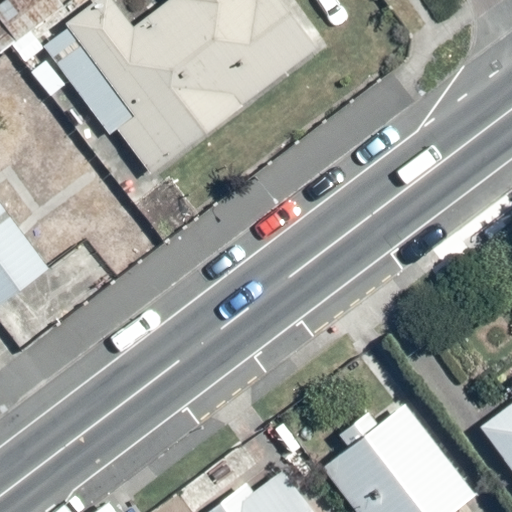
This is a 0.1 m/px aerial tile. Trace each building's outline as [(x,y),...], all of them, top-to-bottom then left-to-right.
[(0,0),(0,18),(16,40),(30,28),(62,4),(58,0),(0,0)] [(167,0),(135,24),(116,0),(92,0),(62,23),(133,116),(117,128),(150,173),(316,50),(278,0),(167,0)] [(0,305),(51,268),(0,199),(0,305)] [(511,401),(479,426),(511,470),(511,401)] [(403,402),(319,468),(354,511),(452,511),(475,495),(403,402)] [(311,511),(279,471),(252,493),(245,484),(209,511),(311,511)] [(121,511),(112,498),(92,511),(121,511)]
